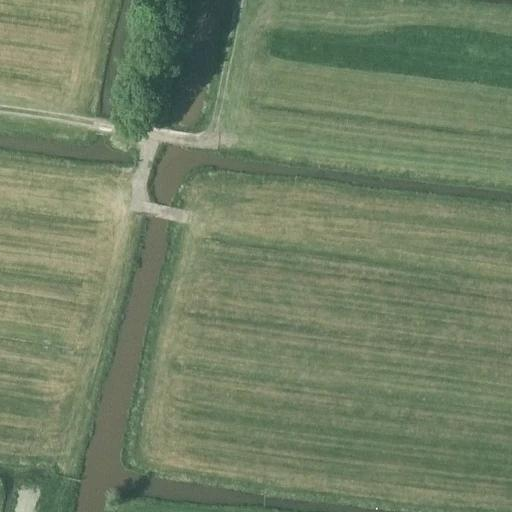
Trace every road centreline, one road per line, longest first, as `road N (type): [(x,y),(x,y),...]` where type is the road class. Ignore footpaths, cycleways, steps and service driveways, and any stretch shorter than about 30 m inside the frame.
road 1 (track): [(186,0),(137,187),(144,214),(59,511)]
road 2 (track): [(239,0),(211,141),(0,108)]
